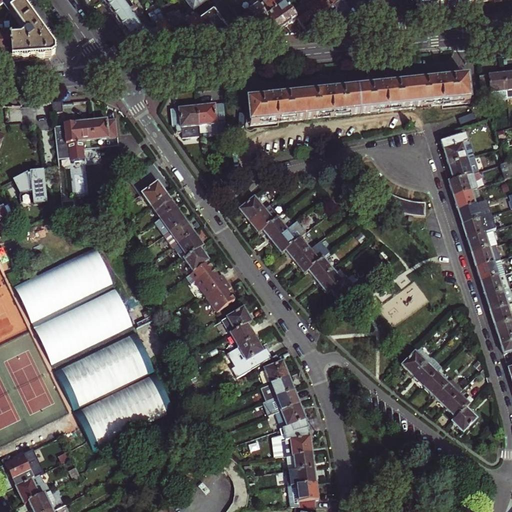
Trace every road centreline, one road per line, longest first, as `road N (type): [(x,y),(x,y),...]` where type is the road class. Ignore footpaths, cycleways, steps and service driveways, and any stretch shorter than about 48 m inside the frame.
road 1 (residential): [(508,477),(509,427),(418,140),(276,174),(210,212)]
road 2 (tertiary): [(113,73),(399,44)]
road 3 (residential): [(508,477),(477,467),(336,358),(310,360)]
road 4 (residential): [(310,360),(210,212)]
road 5 (residential): [(210,212),(113,73)]
road 6 (residential): [(345,511),(336,434),(310,360)]
